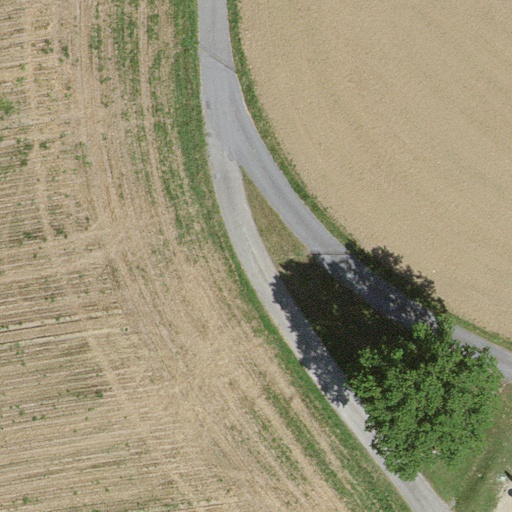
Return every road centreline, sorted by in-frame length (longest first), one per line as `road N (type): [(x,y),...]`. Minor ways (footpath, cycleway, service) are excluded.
road 1 (track): [(207,106),(227,217),(271,309),(416,511)]
road 2 (track): [(511,373),(420,332),(296,227),(207,106)]
